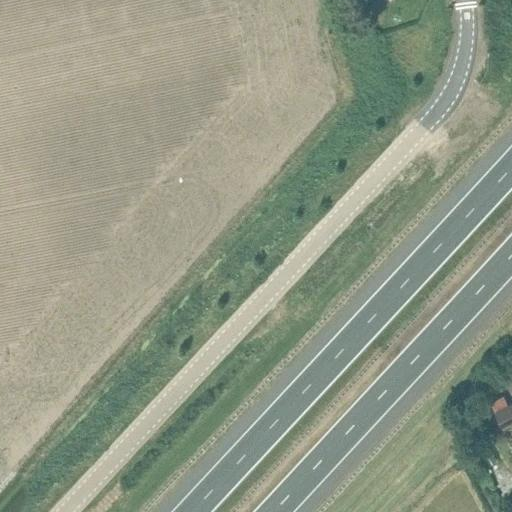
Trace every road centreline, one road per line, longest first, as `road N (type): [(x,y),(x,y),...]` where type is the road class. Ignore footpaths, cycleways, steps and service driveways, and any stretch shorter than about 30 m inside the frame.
road 1 (unclassified): [(66,511),(439,111),(467,51),(464,0)]
road 2 (motorway): [(511,167),(194,511)]
road 3 (motorway): [(279,511),(511,257)]
